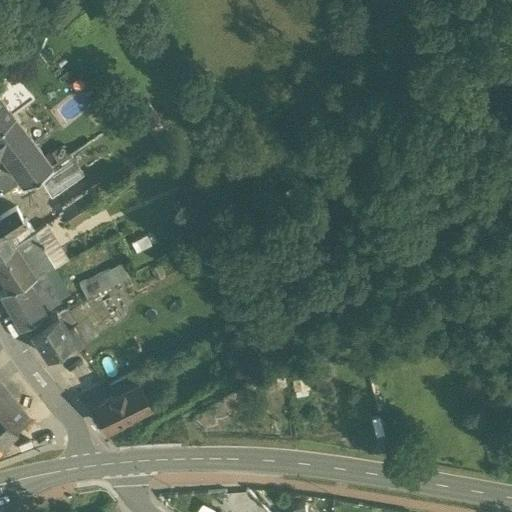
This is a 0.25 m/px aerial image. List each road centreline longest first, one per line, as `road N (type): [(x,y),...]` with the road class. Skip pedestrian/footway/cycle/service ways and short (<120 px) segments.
road 1 (secondary): [(121,463),(322,465),(511,500)]
road 2 (residential): [(0,328),(102,464)]
